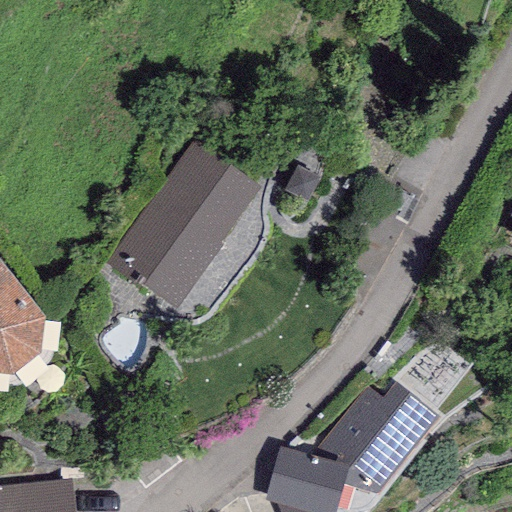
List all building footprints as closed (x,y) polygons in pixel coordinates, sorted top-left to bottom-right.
[(257,191),(193,144),(104,265),(132,286),(136,281),(171,307),(257,191)] [(0,379),(5,380),(12,380),(40,357),(41,321),(0,266),(0,379)] [(369,393),(309,460),(347,471),(342,484),(378,495),(421,437),(369,393)] [(309,460),(279,451),(264,503),(293,511),(334,511),(342,484),(347,471),(309,460)] [(74,511),(72,482),(0,487),(0,511),(74,511)]
